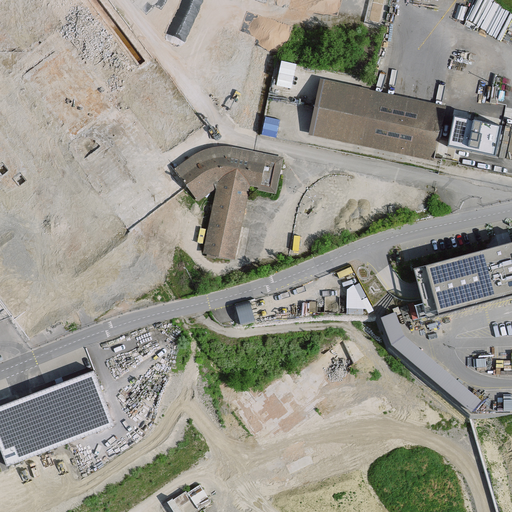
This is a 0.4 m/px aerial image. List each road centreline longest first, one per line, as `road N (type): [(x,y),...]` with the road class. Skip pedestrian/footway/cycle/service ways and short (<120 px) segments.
road 1 (unclassified): [(511,210),(386,237),(0,372)]
road 2 (track): [(189,306),(229,332),(338,326),(357,334),(388,381),(324,410)]
road 3 (unknown): [(511,62),(448,35),(427,83)]
